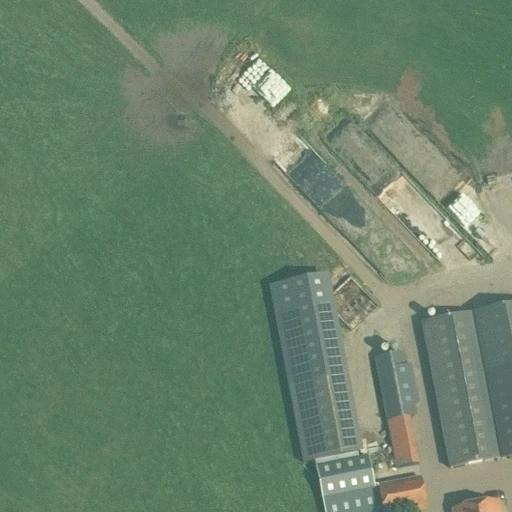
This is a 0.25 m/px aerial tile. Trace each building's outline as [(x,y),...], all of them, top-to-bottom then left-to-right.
[(270,289),(299,444),(356,433),(326,278),(270,289)] [(511,306),(420,324),(448,469),(499,458),(499,460),(511,457),(511,306)] [(373,359),(385,421),(407,417),(414,416),(402,354),(373,359)] [(385,421),(395,469),(417,465),(407,417),(385,421)] [(356,433),(299,444),(303,464),(315,462),(358,454),(359,453),(356,433)] [(359,460),(316,468),(324,511),(381,511),(377,488),(373,489),(367,458),(359,460)] [(420,478),(377,486),(377,488),(381,511),(423,511),(427,511),(420,478)] [(500,511),(498,502),(451,510),(451,511),(500,511)]
